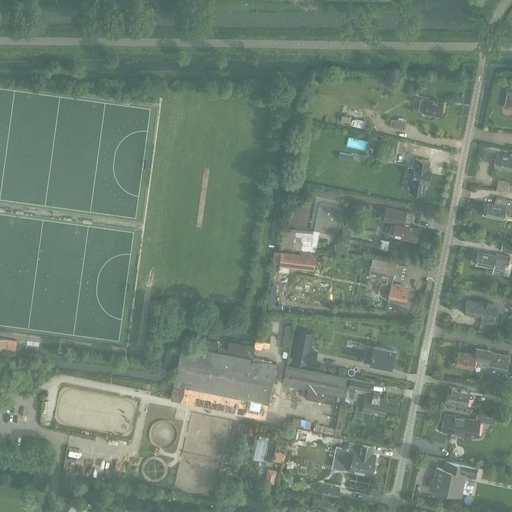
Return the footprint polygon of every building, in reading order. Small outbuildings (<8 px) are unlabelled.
[(427,100),(429,93),(422,91),(421,96),(422,96),(419,111),(425,112),(424,115),(431,116),(431,113),(440,115),(441,114),(443,111),(442,108),(443,103),(427,100)] [(406,123),(392,120),(390,127),(404,130),(406,123)] [(340,153),(339,159),(352,162),(353,156),(340,153)] [(511,157),(496,154),(494,166),(511,170),(511,163),(511,157)] [(413,174),(412,179),(416,180),(413,193),(423,195),(425,182),(429,183),(431,170),(428,169),(429,161),(416,158),(414,168),(408,166),(407,172),(413,174)] [(485,214),(503,218),(504,211),(511,212),(511,201),(506,200),(507,199),(497,197),(495,205),(487,204),(487,208),(485,208),(484,212),(486,214),(485,214)] [(336,234),(341,208),(320,203),(314,230),(290,229),(290,231),(281,230),(279,244),(282,244),(281,248),(292,250),(293,251),(301,251),(312,252),(313,244),(317,245),(319,234),(320,231),(336,234)] [(410,223),(404,221),(406,212),(386,208),(384,220),(396,222),(393,236),(416,240),(416,239),(418,238),(418,235),(417,233),(418,228),(409,226),(410,223)] [(335,243),(334,251),(347,254),(349,245),(335,243)] [(511,245),(502,244),(501,251),(511,253),(511,245)] [(315,269),(316,257),(316,253),(301,252),(301,255),(282,252),(275,251),(273,264),(315,269)] [(503,275),(505,265),(508,265),(510,257),(501,255),(501,256),(478,252),(477,256),(476,257),(475,260),(476,262),(476,263),(479,264),(479,268),(484,269),(485,265),(493,266),(492,273),(503,275)] [(373,258),(369,277),(387,280),(387,283),(384,284),(381,285),(379,288),(379,291),(379,294),(381,296),(384,298),(405,302),(408,288),(392,285),(394,275),(394,273),(397,273),(397,276),(396,279),(407,281),(410,266),(399,264),(398,267),(396,267),(396,263),(373,258)] [(271,286),(267,310),(280,312),(281,306),(274,305),(276,286),(271,286)] [(484,303),(467,300),(464,312),(482,316),(480,322),(496,326),(499,315),(496,314),(498,305),(486,302),(485,312),(482,312),(484,303)] [(267,320),(294,323),(295,317),(268,313),(267,320)] [(229,341),(228,346),(227,349),(220,347),(221,343),(204,339),(202,348),(250,358),(253,359),(255,348),(261,349),(262,347),(269,348),(273,324),(266,323),(263,342),(255,341),(254,347),(229,341)] [(286,325),(282,349),(290,350),(293,326),(286,325)] [(300,332),(293,363),(315,367),(318,353),(309,352),(313,334),(300,332)] [(277,363),(253,359),(250,358),(202,348),(182,344),(173,390),(171,400),(244,414),(265,419),(268,403),(269,403),(277,363)] [(392,358),(393,358),(394,358),(395,352),(394,351),(374,347),(371,363),(390,367),(392,358)] [(507,369),(509,356),(491,352),(476,349),(475,355),(458,352),(457,357),(455,358),(455,362),(456,363),(455,364),(472,368),(474,359),(489,362),(488,365),(507,369)] [(287,366),(283,384),(297,387),(308,389),(306,399),(333,404),(333,406),(338,407),(341,396),(343,396),(345,386),(351,387),(369,391),(370,382),(353,379),(347,377),(347,378),(287,366)] [(450,387),(447,403),(466,407),(469,391),(450,387)] [(498,398),(499,391),(499,390),(486,388),(485,396),(498,398)] [(383,414),(386,401),(379,399),(380,398),(378,396),(374,395),(372,396),(372,398),(365,397),(358,395),(356,408),(363,409),(363,410),(383,414)] [(474,436),(477,436),(480,422),(494,425),(495,418),(477,415),(476,421),(444,415),(441,429),(465,434),(464,439),(465,440),(471,442),(473,440),(474,436)] [(237,423),(226,477),(233,478),(244,424),(237,423)] [(347,450),(343,469),(358,472),(362,473),(363,473),(371,474),(375,455),(371,455),(373,446),(361,444),(360,444),(351,442),(349,450),(347,450)] [(448,462),(446,470),(436,468),(434,480),(431,479),(429,489),(461,495),(465,477),(476,479),(478,468),(448,462)] [(324,486),(322,496),(339,500),(341,490),(324,486)] [(73,494),(70,506),(87,510),(88,504),(90,498),(73,494)] [(335,511),(337,503),(314,498),(313,506),(335,511)]
